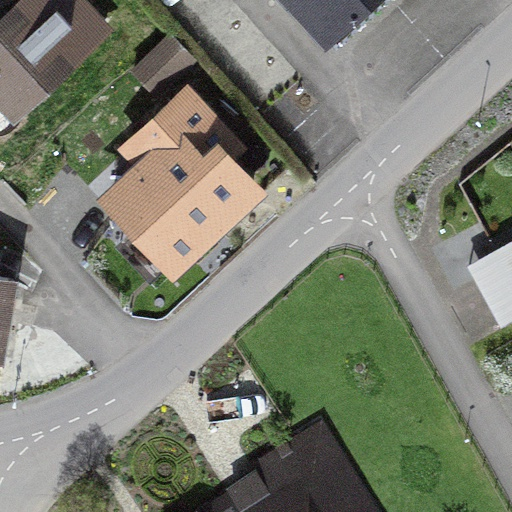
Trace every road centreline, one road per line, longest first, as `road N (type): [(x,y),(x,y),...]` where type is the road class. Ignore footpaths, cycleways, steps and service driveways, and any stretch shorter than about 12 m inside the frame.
road 1 (residential): [(350,189),(116,398),(0,475)]
road 2 (residential): [(350,189),(511,473)]
road 3 (residential): [(511,46),(350,189)]
